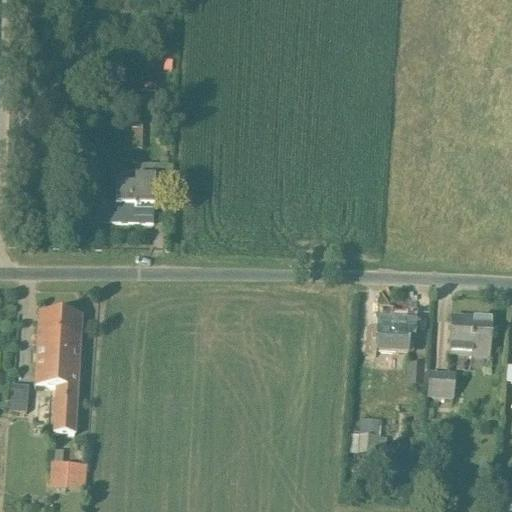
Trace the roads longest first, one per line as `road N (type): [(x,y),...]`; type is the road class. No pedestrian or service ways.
road 1 (residential): [(511,293),(0,278)]
road 2 (track): [(0,278),(5,0)]
